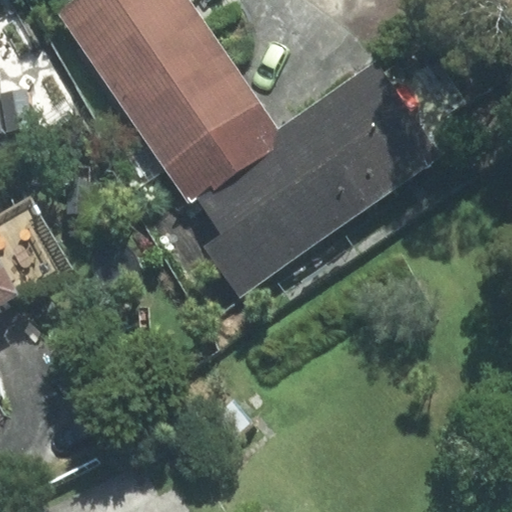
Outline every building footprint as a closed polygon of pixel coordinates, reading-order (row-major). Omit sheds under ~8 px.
[(170,169),(269,101),(200,0),(81,0),(63,13),(170,169)] [(269,101),(170,169),(195,203),(205,196),(231,233),(210,246),(245,297),(452,156),(384,58),(287,126),(269,101)] [(0,87),(0,136),(30,132),(24,84),(0,87)] [(0,429),(17,420),(0,390),(0,380),(19,370),(0,336),(0,315),(43,292),(0,215),(0,429)] [(262,423),(242,399),(222,417),(240,441),(262,423)]
